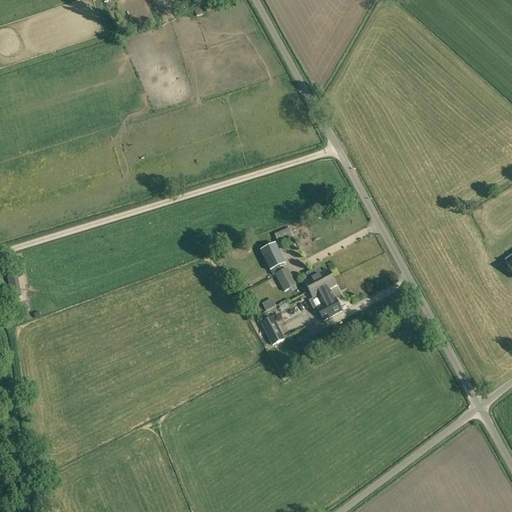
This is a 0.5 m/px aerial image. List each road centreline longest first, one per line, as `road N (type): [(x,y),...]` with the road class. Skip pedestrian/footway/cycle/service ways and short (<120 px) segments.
road 1 (unclassified): [(479,406),(256,0)]
road 2 (track): [(0,252),(339,150)]
road 3 (unclassified): [(340,511),(479,406)]
